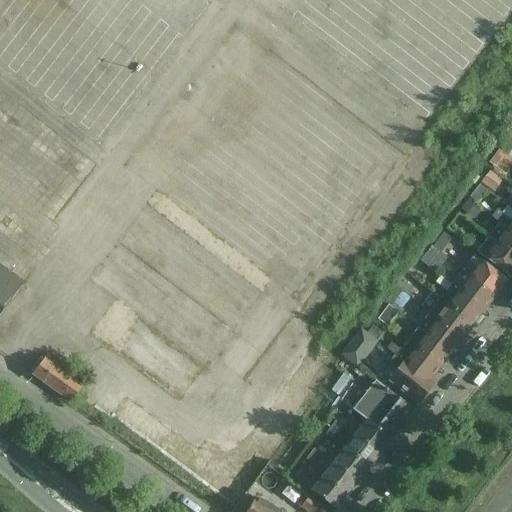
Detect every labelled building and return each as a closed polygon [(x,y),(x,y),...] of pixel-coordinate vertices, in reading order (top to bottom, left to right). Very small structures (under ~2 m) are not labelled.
[(511,132),(511,133),(503,144),(498,150),(507,158),(511,151),(511,132)] [(511,170),(511,161),(498,151),(488,163),(488,164),(506,178),(511,170)] [(481,184),(493,194),(503,181),(490,172),(481,184)] [(479,186),(472,194),(480,200),(486,191),(479,186)] [(473,222),(482,211),(468,201),(460,211),(473,222)] [(497,212),(491,219),(499,224),(499,225),(511,234),(511,211),(510,210),(507,207),(501,215),(497,212)] [(458,215),(447,228),(457,235),(467,222),(458,215)] [(488,239),(511,257),(511,234),(499,225),(488,239)] [(443,249),(451,239),(443,233),(432,248),(443,257),(447,251),(443,249)] [(511,257),(488,239),(482,247),(476,243),(472,249),(509,277),(511,273),(511,257)] [(432,248),(421,262),(436,274),(447,260),(443,257),(432,248)] [(470,278),(495,298),(500,293),(499,290),(505,283),(473,257),(468,263),(476,269),(470,278)] [(0,314),(21,285),(0,269),(0,314)] [(410,277),(427,290),(431,284),(415,271),(410,277)] [(495,298),(470,278),(463,286),(456,280),(451,286),(483,311),(488,304),(491,304),(495,298)] [(448,306),(474,326),(477,322),(477,319),(483,311),(451,286),(447,291),(454,298),(448,306)] [(410,300),(404,295),(396,289),(385,304),(389,307),(399,314),(410,300)] [(474,326),(448,306),(441,316),(433,310),(429,315),(461,339),(466,332),(469,333),(474,326)] [(378,321),(388,329),(399,314),(389,307),(378,321)] [(418,329),(451,355),(455,350),(455,347),(461,339),(429,315),(424,320),(418,329)] [(366,334),(375,342),(382,334),(372,326),(366,334)] [(451,355),(418,329),(407,343),(439,368),(444,361),(447,361),(451,355)] [(370,349),(375,342),(366,334),(360,342),(370,349)] [(439,368),(407,343),(400,352),(399,351),(391,345),(387,350),(394,356),(432,385),(433,385),(428,382),(439,368)] [(418,404),(432,386),(433,385),(432,385),(394,356),(389,364),(398,371),(390,382),(418,404)] [(33,375),(71,402),(82,387),(44,360),(33,375)] [(352,410),(366,421),(389,440),(411,411),(412,412),(413,411),(374,381),(374,382),(374,383),(354,410),(353,409),(352,410)] [(366,421),(355,436),(379,455),(390,440),(389,440),(366,421)] [(368,468),(379,455),(355,436),(344,450),(368,468)] [(368,468),(344,450),(333,463),(357,482),(368,468)] [(357,482),(333,463),(322,477),(346,496),(357,482)] [(335,511),(346,496),(322,477),(311,492),(335,511)] [(301,508),(306,511),(325,511),(326,510),(309,497),(301,508)] [(276,511),(255,499),(247,511),(276,511)]
